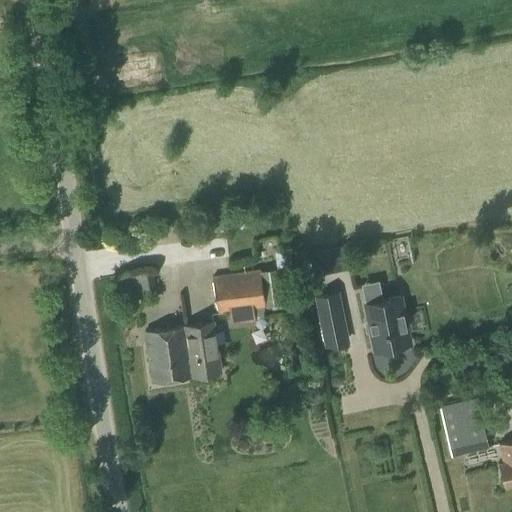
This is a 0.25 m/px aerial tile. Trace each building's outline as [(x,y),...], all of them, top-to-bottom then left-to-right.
[(346,244),(320,246),(321,268),(348,266),(346,244)] [(291,251),(277,252),(279,267),(292,266),(291,251)] [(324,286),(350,285),(350,268),(323,269),(324,286)] [(155,269),(131,272),(135,299),(159,295),(155,269)] [(261,269),(212,275),(217,313),(227,311),(244,309),(281,304),(277,269),(261,271),(261,269)] [(365,302),(374,349),(387,347),(387,351),(405,347),(404,343),(409,342),(400,295),(382,299),(380,289),(364,292),(366,302),(365,302)] [(342,327),(335,292),(316,296),(323,331),(342,327)] [(212,320),(185,324),(193,374),(220,370),(212,320)] [(193,374),(185,324),(144,330),(152,380),(193,374)] [(476,398),(441,406),(452,454),(487,446),(476,398)] [(511,439),(498,443),(503,461),(499,462),(504,485),(511,482),(511,439)]
